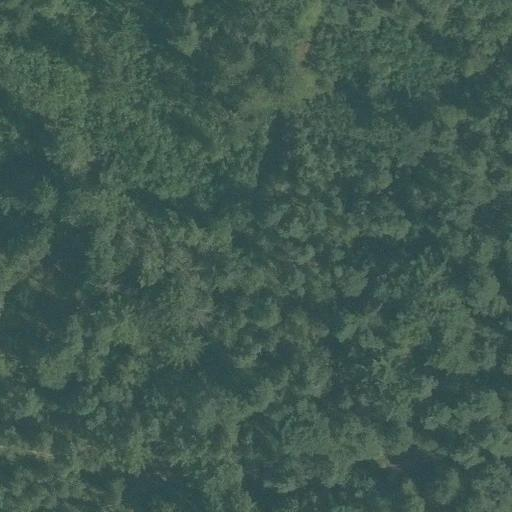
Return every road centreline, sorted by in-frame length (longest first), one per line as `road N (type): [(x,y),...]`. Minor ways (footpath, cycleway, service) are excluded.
road 1 (track): [(317,0),(135,511)]
road 2 (track): [(0,445),(147,476),(247,479),(511,445)]
